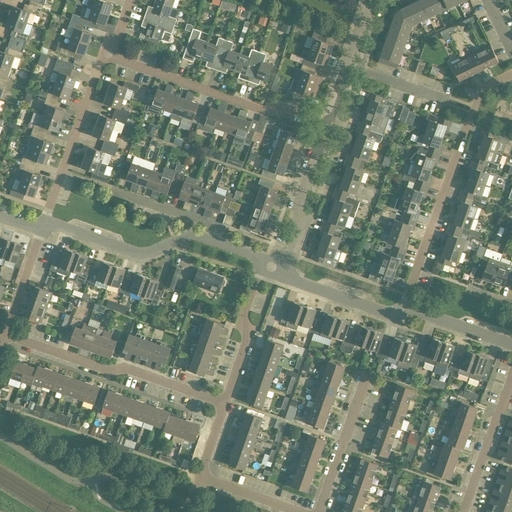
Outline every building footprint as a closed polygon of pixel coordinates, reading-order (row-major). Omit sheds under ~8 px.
[(42,10),(44,4),(38,2),(38,0),(30,0),(29,5),(38,9),(42,10)] [(109,15),(113,4),(103,1),(103,0),(88,0),(86,7),(92,9),(109,15)] [(400,9),(395,15),(394,16),(412,26),(429,17),(420,0),(419,0),(413,3),(411,0),(406,2),(408,6),(400,9)] [(420,0),(429,17),(449,8),(445,0),(420,0)] [(153,8),(148,6),(145,16),(174,27),(177,19),(169,16),(172,7),(155,1),(153,8)] [(23,10),(13,6),(9,17),(26,23),(30,13),(36,15),(38,9),(29,5),(25,4),(23,10)] [(245,8),(242,17),(249,19),(252,10),(248,9),(245,8)] [(88,19),(83,17),(82,18),(78,17),(76,22),(80,23),(84,25),(93,28),(95,22),(106,26),(109,15),(92,9),(88,19)] [(511,9),(503,12),(507,23),(511,21),(511,9)] [(146,28),(144,34),(147,36),(145,41),(158,46),(160,40),(161,39),(167,41),(170,33),(171,34),(174,27),(145,16),(141,26),(146,28)] [(261,16),(258,24),(265,26),(268,19),(261,16)] [(386,28),(390,29),(387,38),(406,44),(412,26),(394,16),(392,23),(388,22),(386,28)] [(24,47),(29,35),(23,33),(26,23),(9,17),(5,27),(15,31),(11,42),(24,47)] [(88,45),(92,34),(82,31),(84,25),(80,23),(76,22),(71,20),(69,26),(74,28),(71,39),(88,45)] [(288,34),(290,26),(284,24),(281,32),(288,34)] [(242,43),(248,27),(244,25),(239,42),(242,43)] [(183,58),(193,61),(195,57),(201,59),(207,42),(198,39),(201,31),(193,29),(184,55),(183,58)] [(446,29),(440,32),(444,41),(450,38),(448,33),(446,29)] [(312,38),(314,38),(310,49),(329,56),(333,45),(324,42),(326,36),(314,32),(312,38)] [(208,61),(206,66),(216,69),(226,40),(219,38),(216,46),(207,42),(201,59),(208,61)] [(383,49),(378,62),(397,68),(398,67),(398,66),(406,44),(387,38),(385,44),(381,42),(379,48),(383,49)] [(73,58),(75,52),(85,55),(88,45),(71,39),(68,46),(59,42),(56,52),(73,58)] [(226,73),(227,68),(234,70),(239,54),(231,51),(234,43),(226,40),(216,69),(226,73)] [(7,54),(0,51),(0,63),(11,67),(15,57),(20,59),(24,47),(18,45),(16,50),(9,48),(7,54)] [(498,62),(491,46),(481,51),(488,67),(498,62)] [(47,55),(49,49),(42,47),(40,52),(47,55)] [(240,73),(239,78),(249,81),(259,52),(251,49),(249,57),(239,54),(234,70),(240,73)] [(305,58),(303,64),(314,68),(316,63),(326,66),(329,56),(310,49),(307,59),(305,58)] [(471,55),(479,71),(488,67),(481,51),(471,55)] [(259,84),(260,80),(267,82),(273,66),(264,62),(266,54),(259,52),(249,81),(259,84)] [(461,60),(469,76),(479,71),(471,55),(461,60)] [(73,89),(73,87),(75,88),(76,87),(77,82),(77,81),(76,81),(77,78),(67,75),(71,63),(57,59),(53,70),(59,72),(58,75),(53,73),(52,74),(50,78),(51,81),(55,83),(73,89)] [(451,65),(459,81),(469,76),(461,60),(451,65)] [(425,63),(419,61),(415,73),(421,75),(425,63)] [(0,81),(11,85),(13,80),(7,78),(11,67),(0,63),(0,81)] [(318,88),(322,77),(313,74),(314,68),(303,64),(301,70),(303,71),(299,81),(318,88)] [(286,94),(303,100),(305,95),(315,98),(318,88),(299,81),(294,79),(290,89),(288,88),(286,94)] [(0,98),(3,89),(9,91),(11,85),(0,81),(0,98)] [(127,89),(137,92),(139,86),(127,82),(125,87),(111,82),(107,93),(124,99),(127,89)] [(57,102),(59,96),(69,99),(73,89),(55,83),(52,93),(42,90),(39,96),(57,102)] [(160,116),(162,109),(171,85),(167,84),(164,92),(157,89),(155,95),(150,93),(144,110),(160,116)] [(171,94),(174,86),(171,85),(162,109),(172,113),(178,96),(171,94)] [(188,91),(185,99),(178,96),(172,113),(170,118),(181,122),(191,92),(188,91)] [(192,101),(195,93),(191,92),(181,122),(191,126),(192,122),(198,124),(202,112),(197,110),(199,104),(192,101)] [(130,112),(120,109),(124,99),(107,93),(104,103),(118,108),(116,114),(128,118),(130,112)] [(367,99),(370,100),(367,111),(389,118),(395,102),(387,99),(370,93),(367,99)] [(37,101),(48,105),(44,115),(61,122),(65,111),(55,107),(57,102),(39,96),(37,101)] [(202,112),(198,124),(197,127),(213,133),(215,128),(223,103),(220,102),(217,110),(210,108),(208,114),(202,112)] [(224,113),(227,105),(223,103),(215,128),(225,131),(231,115),(224,113)] [(240,109),(237,117),(231,115),(225,131),(235,135),(244,111),(240,109)] [(244,120),(247,112),(244,111),(235,135),(233,141),(249,146),(251,141),(255,131),(249,129),(251,122),(244,120)] [(363,121),(360,120),(358,126),(383,135),(389,118),(367,111),(363,121)] [(446,126),(450,127),(452,121),(444,119),(428,113),(426,119),(430,120),(426,131),(443,137),(446,126)] [(114,120),(100,115),(96,125),(112,131),(119,133),(122,123),(126,124),(128,118),(116,114),(114,120)] [(40,126),(35,124),(32,130),(46,134),(48,129),(58,132),(61,122),(44,115),(40,126)] [(261,115),(259,121),(265,124),(268,117),(261,115)] [(295,127),(280,122),(278,127),(275,126),(271,137),(278,139),(302,148),(303,144),(295,141),(298,134),(293,132),(295,127)] [(119,144),(109,141),(112,131),(96,125),(92,136),(106,141),(104,146),(117,151),(119,144)] [(356,132),(359,133),(355,144),(372,150),(375,142),(379,143),(381,141),(383,135),(358,126),(356,132)] [(396,128),(393,137),(398,139),(401,130),(396,128)] [(481,134),(484,135),(480,146),(503,154),(506,143),(508,144),(510,138),(483,128),(481,134)] [(50,154),(50,153),(52,154),(53,153),(55,149),(54,147),(52,147),(54,144),(44,140),(46,134),(32,130),(27,146),(28,147),(32,148),(50,154)] [(442,149),(439,148),(443,137),(426,131),(424,136),(421,135),(419,136),(416,142),(418,145),(427,148),(426,150),(440,155),(442,149)] [(268,147),(274,149),(290,155),(293,148),(301,151),(302,148),(278,139),(271,137),(268,147)] [(351,154),(348,153),(346,159),(364,165),(365,162),(361,160),(362,158),(368,161),(372,150),(355,144),(351,154)] [(102,152),(88,147),(85,157),(108,166),(111,155),(114,157),(117,151),(104,146),(102,152)] [(477,157),(473,155),(471,162),(491,169),(497,171),(503,154),(480,146),(477,157)] [(26,153),(24,154),(21,162),(34,167),(36,161),(46,165),(50,154),(32,148),(28,147),(26,153)] [(435,160),(438,161),(440,155),(426,150),(420,148),(410,160),(409,163),(414,165),(431,171),(435,160)] [(296,164),(288,162),(290,155),(274,149),(270,160),(295,168),(296,164)] [(133,182),(130,190),(134,191),(142,167),(132,163),(133,159),(131,158),(132,155),(128,154),(122,173),(128,175),(126,179),(133,182)] [(389,166),(393,157),(386,155),(383,164),(389,166)] [(93,178),(105,183),(107,176),(104,175),(108,166),(85,157),(81,168),(95,173),(93,178)] [(344,165),(347,166),(343,177),(360,183),(364,172),(362,171),(364,165),(346,159),(344,165)] [(286,169),(293,171),(295,168),(270,160),(267,170),(263,168),(261,174),(275,179),(277,174),(283,176),(286,169)] [(38,187),(39,186),(40,186),(42,185),(43,182),(42,180),(41,180),(42,176),(32,173),(34,167),(21,162),(15,179),(21,181),(38,187)] [(469,167),(472,168),(469,179),(485,185),(491,169),(471,162),(469,167)] [(430,182),(427,181),(431,171),(414,165),(410,176),(411,176),(409,181),(428,188),(430,182)] [(137,192),(140,184),(147,187),(152,170),(142,167),(134,191),(137,192)] [(169,190),(174,192),(180,174),(174,172),(175,171),(165,167),(162,174),(154,198),(157,199),(160,191),(167,194),(169,190)] [(153,189),(150,197),(154,198),(162,174),(152,170),(147,187),(153,189)] [(186,200),(183,208),(186,209),(195,185),(185,182),(187,176),(180,174),(174,192),(180,194),(178,198),(186,200)] [(340,187),(337,186),(334,192),(348,197),(350,192),(356,194),(360,183),(343,177),(340,187)] [(283,200),(275,197),(278,190),(272,188),(274,183),(260,178),(258,184),(262,185),(258,195),(282,204),(283,200)] [(465,190),(462,189),(460,195),(473,200),(475,194),(481,196),(485,185),(469,179),(465,190)] [(12,189),(10,195),(23,200),(25,194),(35,197),(38,187),(21,181),(17,191),(12,189)] [(423,193),(426,194),(428,188),(409,181),(407,187),(403,198),(419,204),(423,193)] [(190,211),(192,203),(199,205),(205,189),(195,185),(186,209),(190,211)] [(206,207),(203,215),(207,217),(215,192),(205,189),(199,205),(206,207)] [(243,199),(239,197),(241,192),(236,190),(233,199),(242,202),(243,199)] [(210,218),(213,210),(220,212),(222,206),(228,208),(233,194),(226,192),(225,196),(215,192),(207,217),(210,218)] [(332,198),(336,199),(332,210),(348,216),(354,218),(360,201),(348,197),(334,192),(332,198)] [(273,204),(281,207),(282,204),(258,195),(254,206),(271,211),(273,204)] [(458,201),(461,202),(457,212),(474,218),(478,207),(471,205),(473,200),(460,195),(458,201)] [(419,215),(416,214),(419,204),(403,198),(399,196),(394,209),(403,212),(404,210),(405,211),(403,216),(417,221),(419,215)] [(276,221),(268,218),(271,211),(254,206),(251,216),(275,224),(276,221)] [(226,214),(233,217),(236,211),(233,210),(233,209),(228,208),(226,214)] [(328,221),(325,220),(323,226),(341,232),(342,229),(337,228),(338,225),(345,227),(348,216),(332,210),(328,221)] [(453,223),(450,222),(448,228),(462,233),(479,239),(481,235),(469,231),(474,218),(457,212),(453,223)] [(266,225),(274,228),(275,224),(251,216),(247,226),(241,224),(239,230),(257,236),(259,230),(263,232),(266,225)] [(411,226),(415,227),(417,221),(403,216),(401,222),(395,220),(391,231),(408,237),(411,226)] [(341,232),(323,226),(321,232),(324,233),(320,243),(337,249),(343,232),(341,232)] [(499,241),(504,229),(500,227),(495,240),(499,241)] [(446,234),(449,235),(445,246),(462,251),(466,240),(460,238),(462,233),(448,228),(446,234)] [(407,248),(404,247),(408,237),(391,231),(387,242),(393,244),(391,250),(405,254),(407,248)] [(0,257),(4,259),(10,241),(0,237),(0,257)] [(13,266),(19,269),(24,254),(18,252),(21,245),(10,241),(4,259),(14,263),(13,266)] [(342,251),(337,249),(320,243),(316,254),(313,253),(311,259),(336,268),(342,251)] [(450,266),(452,260),(458,262),(462,251),(445,246),(442,256),(439,255),(436,261),(450,266)] [(500,259),(502,252),(486,248),(484,255),(500,259)] [(69,276),(71,271),(70,271),(77,253),(66,249),(63,256),(56,253),(50,270),(69,276)] [(400,259),(403,260),(405,254),(391,250),(389,255),(383,253),(379,264),(396,270),(400,259)] [(91,266),(85,264),(88,257),(77,253),(70,271),(71,271),(78,274),(76,281),(85,284),(91,266)] [(479,269),(485,271),(482,278),(493,282),(500,261),(484,256),(483,259),(479,269)] [(503,286),(506,278),(511,280),(511,278),(511,265),(500,261),(493,282),(503,286)] [(100,269),(95,267),(90,281),(88,281),(87,285),(95,287),(95,285),(106,289),(114,266),(103,262),(100,269)] [(393,288),(395,282),(392,280),(396,270),(379,264),(373,262),(368,279),(393,288)] [(123,277),(125,270),(114,266),(106,289),(115,292),(117,291),(123,293),(128,279),(123,277)] [(181,269),(173,266),(165,286),(173,289),(181,269)] [(223,278),(204,271),(203,271),(198,270),(193,283),(198,285),(198,286),(218,293),(221,286),(223,286),(224,285),(226,282),(225,280),(223,279),(223,278)] [(129,295),(130,292),(141,296),(148,278),(137,274),(134,281),(128,279),(123,293),(129,295)] [(49,276),(47,284),(52,286),(55,278),(49,276)] [(151,303),(157,305),(160,298),(162,291),(156,289),(159,281),(148,278),(141,296),(152,300),(151,303)] [(52,292),(35,287),(32,297),(48,303),(52,292)] [(48,303),(32,297),(28,307),(45,313),(48,303)] [(280,322),(287,324),(286,327),(296,330),(298,324),(305,306),(294,302),(291,312),(285,310),(280,322)] [(92,310),(101,313),(103,306),(95,303),(92,310)] [(308,331),(314,334),(318,322),(313,320),(316,310),(305,306),(298,324),(309,328),(308,331)] [(24,318),(41,324),(45,313),(28,307),(24,318)] [(331,339),(332,336),(338,318),(328,314),(324,324),(318,322),(314,334),(320,336),(331,339)] [(88,324),(97,328),(99,322),(90,318),(88,324)] [(201,324),(200,328),(203,329),(219,335),(219,332),(227,335),(229,330),(224,328),(225,325),(207,318),(205,325),(201,324)] [(343,340),(342,343),(348,345),(352,333),(346,331),(350,322),(338,318),(332,336),(343,340)] [(75,327),(69,343),(80,347),(88,325),(84,323),(82,329),(75,327)] [(88,325),(80,347),(90,351),(96,334),(98,328),(88,325)] [(354,347),(355,344),(366,348),(372,330),(361,326),(358,335),(352,333),(348,345),(354,347)] [(277,338),(281,330),(272,327),(269,335),(277,338)] [(223,345),(225,339),(218,337),(219,335),(200,328),(198,332),(202,334),(200,339),(217,346),(218,343),(223,345)] [(104,330),(102,336),(96,334),(90,351),(100,354),(108,332),(104,330)] [(377,351),(375,355),(381,357),(385,345),(380,343),(383,333),(372,330),(366,348),(377,351)] [(110,339),(113,333),(108,332),(100,354),(111,358),(113,353),(117,342),(110,339)] [(129,334),(123,352),(126,353),(124,358),(130,360),(132,353),(134,353),(141,335),(137,333),(136,336),(129,334)] [(134,362),(139,364),(141,358),(144,359),(150,342),(144,339),(145,336),(141,335),(134,353),(136,354),(134,362)] [(387,359),(388,356),(399,359),(406,341),(395,338),(391,347),(385,345),(381,357),(387,359)] [(429,348),(423,346),(419,357),(419,358),(425,360),(424,362),(435,365),(443,342),(432,338),(429,348)] [(198,345),(194,344),(193,348),(211,355),(212,353),(220,355),(222,350),(217,348),(217,346),(200,339),(198,345)] [(146,360),(144,365),(150,367),(153,360),(155,360),(161,342),(157,340),(156,344),(150,342),(144,359),(146,360)] [(284,345),(268,340),(264,350),(280,356),(284,345)] [(409,367),(415,369),(419,358),(419,357),(413,355),(417,345),(406,341),(399,359),(397,366),(408,369),(409,367)] [(154,369),(160,371),(161,366),(164,367),(171,349),(165,347),(166,343),(161,342),(155,360),(157,361),(154,369)] [(446,369),(452,371),(453,369),(457,357),(451,355),(454,346),(443,342),(435,365),(446,369)] [(211,363),(216,365),(218,360),(211,357),(211,355),(193,348),(191,353),(194,354),(192,360),(210,366),(211,363)] [(280,356),(264,350),(260,360),(277,366),(280,356)] [(453,369),(458,371),(458,373),(469,377),(477,354),(466,350),(463,359),(457,357),(453,369)] [(480,379),(486,381),(490,369),(485,367),(488,357),(477,354),(469,377),(479,381),(480,379)] [(213,376),(215,370),(209,368),(210,366),(192,360),(190,366),(187,364),(185,369),(189,370),(204,376),(205,373),(213,376)] [(277,366),(260,360),(257,371),(273,376),(277,366)] [(16,361),(10,378),(21,381),(27,365),(16,361)] [(326,367),(320,365),(319,369),(341,377),(345,367),(329,361),(326,367)] [(38,366),(37,368),(27,365),(21,381),(31,385),(38,366)] [(32,385),(33,383),(43,386),(48,370),(38,366),(31,385),(32,385)] [(317,374),(323,376),(321,382),(338,387),(341,377),(319,369),(317,374)] [(53,390),(59,373),(48,370),(43,386),(53,390)] [(273,376),(257,371),(253,381),(270,387),(273,376)] [(63,393),(69,377),(59,373),(53,390),(63,393)] [(69,377),(63,393),(73,397),(79,380),(69,377)] [(83,400),(89,384),(79,380),(73,397),(83,400)] [(270,387),(253,381),(250,391),(266,397),(270,387)] [(334,398),(338,387),(321,382),(319,388),(313,386),(312,390),(334,398)] [(94,404),(100,388),(89,384),(83,400),(94,404)] [(414,390),(398,384),(394,394),(411,400),(414,390)] [(310,394),(316,396),(314,402),(331,408),(334,398),(312,390),(310,394)] [(108,391),(102,407),(113,411),(119,394),(108,391)] [(246,402),(262,407),(266,397),(250,391),(246,402)] [(123,414),(129,398),(119,394),(113,411),(123,414)] [(410,401),(411,400),(394,394),(391,404),(407,410),(407,409),(410,401)] [(133,418),(139,401),(129,398),(123,414),(133,418)] [(327,418),(331,408),(314,402),(308,400),(306,406),(305,410),(327,418)] [(12,408),(12,407),(13,403),(8,401),(5,409),(11,411),(12,408)] [(34,410),(36,403),(30,401),(28,408),(27,413),(33,415),(34,410)] [(144,421),(149,405),(139,401),(133,418),(144,421)] [(281,408),(285,410),(287,404),(283,403),(278,401),(276,410),(280,411),(281,408)] [(459,408),(453,406),(452,411),(474,418),(478,408),(461,402),(459,408)] [(387,414),(404,419),(407,410),(391,404),(387,414)] [(154,425),(160,409),(149,405),(144,421),(154,425)] [(164,428),(163,431),(170,412),(160,409),(154,425),(164,428)] [(303,414),(309,417),(307,423),(318,427),(323,429),(327,418),(305,410),(303,414)] [(450,415),(456,417),(454,423),(471,429),(474,418),(452,411),(450,415)] [(52,412),(50,413),(49,416),(44,414),(43,419),(53,422),(56,413),(52,412)] [(56,413),(53,422),(63,426),(65,421),(66,416),(57,412),(56,413)] [(66,416),(65,421),(63,426),(73,429),(75,425),(79,414),(73,412),(71,418),(66,416)] [(169,415),(170,412),(163,431),(174,435),(180,418),(169,415)] [(263,418),(246,412),(242,423),(259,429),(263,418)] [(287,412),(285,419),(292,421),(295,415),(287,412)] [(384,423),(382,422),(398,428),(401,429),(404,419),(387,414),(384,423)] [(184,438),(190,422),(180,418),(174,435),(184,438)] [(195,442),(200,425),(190,422),(184,438),(195,442)] [(378,432),(395,438),(398,428),(382,422),(378,432)] [(259,429),(242,423),(239,433),(255,439),(259,429)] [(452,429),(446,427),(445,431),(467,439),(471,429),(454,423),(452,429)] [(87,434),(88,429),(81,426),(81,427),(75,425),(73,429),(87,434)] [(99,433),(91,430),(90,435),(103,439),(105,435),(99,433)] [(443,435),(449,437),(447,443),(445,442),(445,443),(463,449),(467,439),(445,431),(443,435)] [(375,442),(391,448),(395,438),(378,432),(375,442)] [(113,443),(115,436),(106,433),(105,435),(103,439),(113,443)] [(255,439),(239,433),(235,443),(252,449),(255,439)] [(307,441),(301,439),(299,443),(322,451),(326,440),(309,434),(307,441)] [(511,440),(509,439),(508,442),(503,440),(501,446),(508,448),(507,450),(511,451),(511,440)] [(371,452),(388,458),(391,448),(375,442),(371,452)] [(252,449),(235,443),(232,453),(248,459),(252,449)] [(298,447),(304,449),(302,455),(318,461),(322,451),(299,443),(298,447)] [(442,449),(436,447),(435,451),(457,459),(461,449),(463,449),(445,443),(442,449)] [(501,460),(511,463),(511,451),(507,450),(507,452),(499,450),(497,455),(502,457),(501,460)] [(433,455),(439,457),(437,463),(454,469),(457,459),(435,451),(433,455)] [(228,464),(245,470),(248,459),(232,453),(228,464)] [(300,461),(294,459),(292,463),(315,471),(318,461),(302,455),(300,461)] [(378,464),(361,459),(358,469),(374,475),(378,464)] [(291,467),(297,470),(295,476),(311,481),(315,471),(292,463),(291,467)] [(428,472),(434,474),(450,480),(454,469),(437,463),(435,469),(429,467),(428,472)] [(511,467),(508,466),(506,469),(501,468),(499,473),(507,476),(506,478),(511,479),(511,467)] [(354,478),(371,484),(374,475),(358,469),(354,478)] [(291,486),(307,492),(311,481),(295,476),(293,481),(287,479),(285,484),(291,486)] [(511,479),(506,478),(506,480),(498,477),(496,483),(501,485),(500,487),(511,491),(511,479)] [(351,488),(367,494),(371,484),(354,478),(351,488)] [(422,487),(416,485),(415,489),(437,497),(441,487),(424,481),(422,487)] [(511,491),(500,487),(499,490),(494,488),(492,494),(500,496),(499,498),(511,502),(511,491)] [(348,498),(364,503),(367,494),(351,488),(348,498)] [(411,492),(419,495),(417,501),(434,506),(437,497),(415,489),(412,488),(411,492)] [(344,507),(357,511),(361,511),(364,503),(348,498),(344,507)] [(511,511),(511,502),(499,498),(498,500),(491,498),(489,503),(494,505),(493,508),(505,511),(511,511)] [(416,506),(410,504),(408,508),(419,511),(431,511),(434,506),(417,501),(416,506)]
